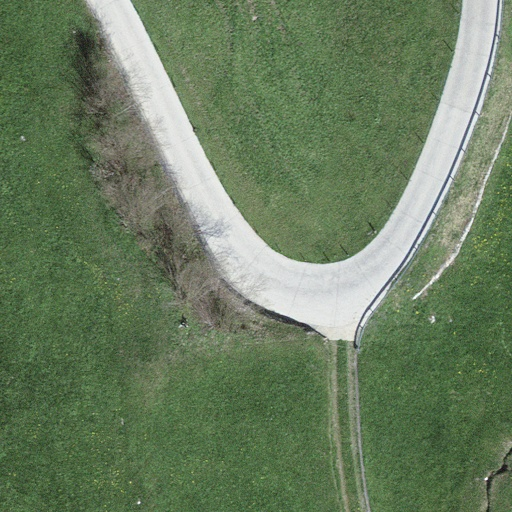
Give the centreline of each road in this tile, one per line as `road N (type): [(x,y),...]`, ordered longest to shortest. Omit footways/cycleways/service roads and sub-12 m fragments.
road 1 (unclassified): [(476,0),(467,83),(433,172),(371,278),(341,297),(273,278),(236,246),(105,0)]
road 2 (track): [(366,511),(341,297)]
